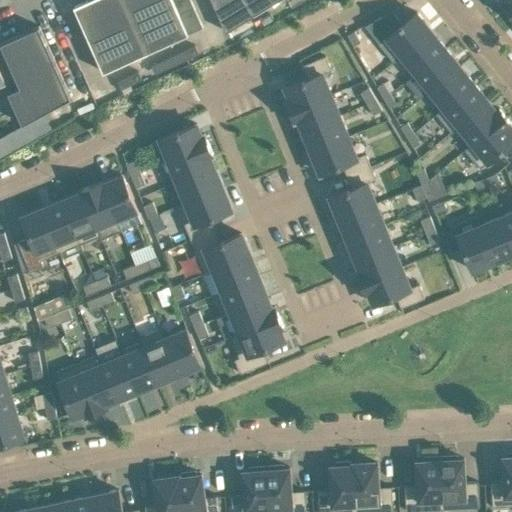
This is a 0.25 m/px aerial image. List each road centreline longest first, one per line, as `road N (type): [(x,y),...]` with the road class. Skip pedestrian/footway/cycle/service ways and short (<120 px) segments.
road 1 (residential): [(511,273),(152,421),(154,441)]
road 2 (residential): [(154,441),(511,422)]
road 3 (residential): [(307,196),(353,311),(330,320),(304,330),(258,215)]
road 4 (residential): [(0,189),(207,89)]
road 5 (residential): [(0,478),(154,441)]
road 6 (residential): [(253,62),(307,196)]
road 7 (residential): [(253,62),(375,0)]
road 8 (residential): [(258,215),(207,89)]
